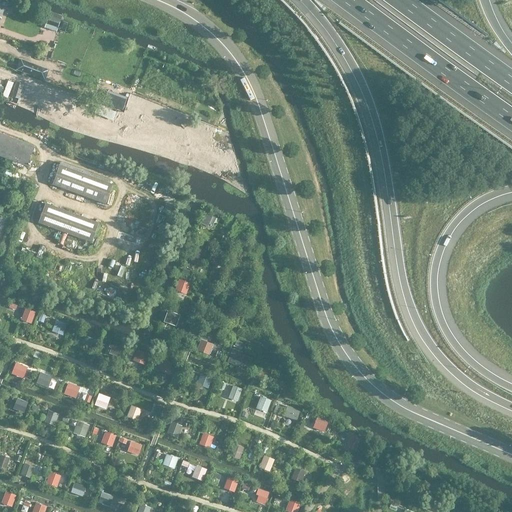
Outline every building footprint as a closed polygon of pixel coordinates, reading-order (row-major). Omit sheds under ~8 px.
[(58,28),(60,20),(48,17),(46,24),(58,28)] [(49,70),(21,60),(17,71),(45,81),(49,70)] [(26,86),(15,83),(12,97),(22,100),(26,86)] [(114,96),(107,94),(103,103),(122,110),(125,102),(113,98),(114,96)] [(29,161),(34,147),(0,134),(0,156),(27,167),(28,164),(29,161)] [(105,205),(112,185),(59,166),(52,185),(105,205)] [(98,224),(64,211),(45,204),(38,223),(91,243),(98,224)] [(216,218),(204,213),(200,225),(212,229),(216,218)] [(203,249),(192,245),(187,258),(198,262),(203,249)] [(185,294),(189,284),(179,280),(175,291),(185,294)] [(25,308),(21,320),(32,323),(36,311),(25,308)] [(180,315),(169,311),(164,322),(175,327),(180,315)] [(62,335),(66,325),(56,321),(53,332),(62,335)] [(93,341),(95,336),(87,332),(85,338),(93,341)] [(126,345),(111,339),(109,346),(111,347),(109,354),(121,358),(126,345)] [(213,345),(201,341),(197,351),(209,356),(213,345)] [(242,354),(232,350),(227,362),(239,367),(242,359),(240,358),(242,354)] [(144,365),(148,355),(137,351),(134,361),(144,365)] [(170,375),(173,365),(163,361),(159,371),(170,375)] [(12,373),(24,378),(28,366),(16,362),(12,373)] [(53,378),(40,373),(36,383),(48,388),(53,378)] [(206,389),(210,379),(201,375),(197,385),(206,389)] [(64,394),(76,398),(80,386),(68,382),(64,394)] [(242,390),(233,386),(228,398),(238,402),(242,390)] [(109,398),(98,394),(94,405),(104,409),(109,398)] [(27,402),(12,396),(8,407),(24,413),(27,402)] [(267,408),(270,401),(261,398),(258,405),(267,408)] [(127,416),(137,420),(142,409),(131,405),(127,416)] [(301,412),(289,407),(285,417),(297,421),(301,412)] [(44,421),(55,425),(60,414),(49,409),(44,421)] [(62,423),(76,426),(78,419),(64,416),(62,423)] [(323,432),(327,423),(317,419),(313,428),(323,432)] [(167,431),(178,436),(183,426),(171,421),(167,431)] [(84,437),(88,426),(78,423),(75,433),(84,437)] [(106,430),(101,442),(112,447),(117,435),(106,430)] [(203,432),(199,444),(210,448),(214,436),(203,432)] [(356,451),(361,440),(352,436),(347,446),(356,451)] [(138,456),(142,446),(131,442),(127,452),(138,456)] [(239,459),(243,449),(233,445),(229,456),(239,459)] [(0,454),(0,467),(7,469),(10,457),(0,454)] [(177,459),(166,455),(162,466),(173,470),(177,459)] [(270,471),(275,459),(264,455),(260,468),(270,471)] [(30,478),(35,466),(24,462),(20,474),(30,478)] [(208,470),(196,466),(191,478),(203,482),(208,470)] [(301,482),(304,473),(295,470),(292,479),(301,482)] [(56,487),(60,477),(50,473),(46,484),(56,487)] [(224,488),(236,492),(239,480),(227,476),(224,488)] [(75,481),(71,491),(83,496),(87,486),(75,481)] [(264,505),(268,494),(258,490),(256,496),(258,496),(256,502),(264,505)] [(11,507),(15,496),(6,493),(2,503),(11,507)] [(113,497),(101,493),(98,503),(110,507),(113,497)] [(286,511),(296,511),(299,504),(290,501),(286,511)]
